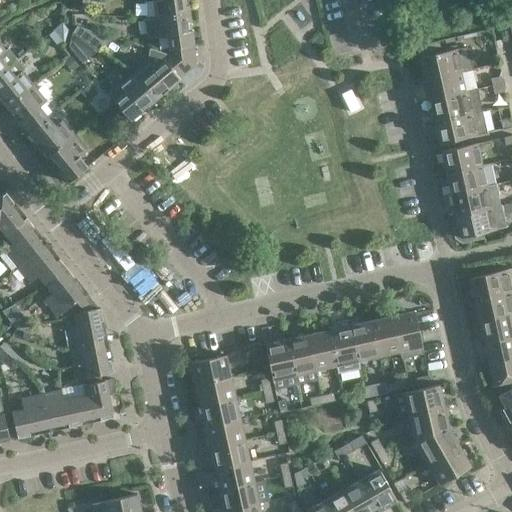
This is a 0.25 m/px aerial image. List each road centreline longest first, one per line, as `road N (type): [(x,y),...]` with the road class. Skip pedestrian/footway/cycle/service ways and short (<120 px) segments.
road 1 (residential): [(148,336),(444,265)]
road 2 (residential): [(55,217),(202,100),(219,68),(218,0)]
road 3 (residential): [(511,473),(479,415),(444,265)]
road 4 (residential): [(166,430),(0,468)]
road 5 (residential): [(444,265),(409,99)]
road 6 (residential): [(148,336),(55,217)]
